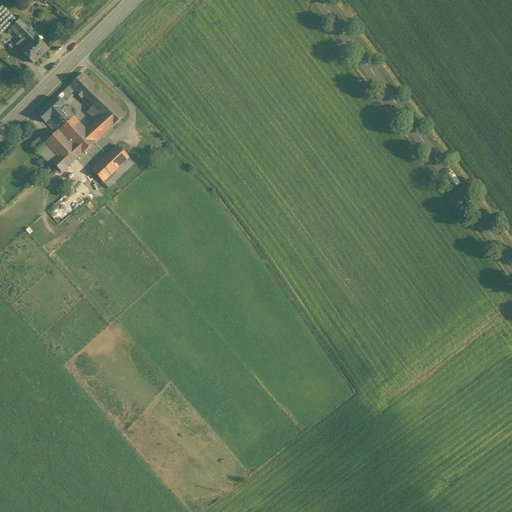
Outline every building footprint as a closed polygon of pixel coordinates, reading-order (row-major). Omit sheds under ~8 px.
[(2,6),(0,8),(0,35),(16,20),(2,6)] [(31,33),(19,21),(11,29),(22,40),(22,41),(31,33)] [(35,37),(31,33),(22,41),(27,45),(21,51),(33,64),(48,50),(35,37)] [(22,40),(16,46),(21,51),(27,45),(22,41),(22,40)] [(125,115),(83,74),(69,87),(79,97),(91,109),(100,118),(102,117),(112,128),(125,115)] [(63,107),(65,109),(79,97),(69,87),(56,99),(63,107)] [(56,99),(38,116),(45,124),(48,120),(63,107),(56,99)] [(63,107),(48,120),(58,131),(73,118),(65,109),(63,107)] [(100,118),(91,109),(87,113),(96,122),(100,118)] [(96,122),(91,126),(101,137),(112,128),(102,117),(100,118),(96,122)] [(47,141),(45,144),(57,157),(52,163),(61,173),(96,142),(86,131),(73,118),(58,131),(47,141)] [(96,142),(101,137),(91,126),(86,131),(96,142)] [(32,146),(37,152),(45,144),(47,141),(43,136),(32,146)] [(57,157),(45,144),(37,152),(50,166),(52,163),(57,157)] [(118,147),(92,171),(103,183),(129,159),(118,147)] [(134,165),(129,159),(103,183),(108,189),(134,165)] [(42,173),(40,174),(43,179),(46,177),(51,172),(48,168),(42,173)]
